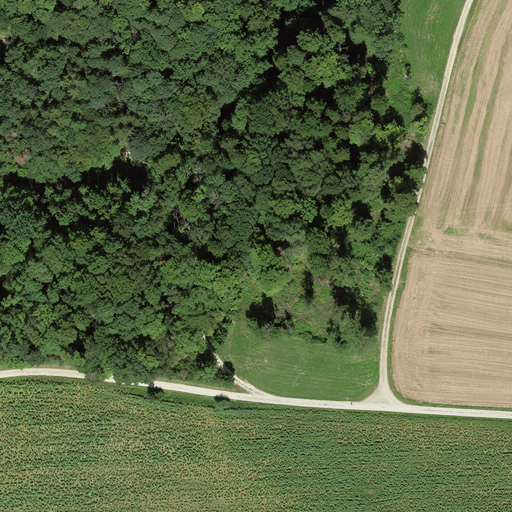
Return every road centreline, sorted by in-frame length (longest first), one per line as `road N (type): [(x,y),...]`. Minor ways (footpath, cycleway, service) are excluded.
road 1 (track): [(259,399),(223,369),(172,288),(148,281),(53,284),(39,275),(39,248),(55,238),(148,216),(155,204),(148,184),(100,173),(0,177)]
road 2 (track): [(379,409),(397,261),(468,0)]
road 3 (track): [(259,399),(68,373),(0,374)]
road 4 (unclassified): [(511,414),(259,399)]
road 5 (track): [(168,0),(134,24),(94,36),(0,42)]
